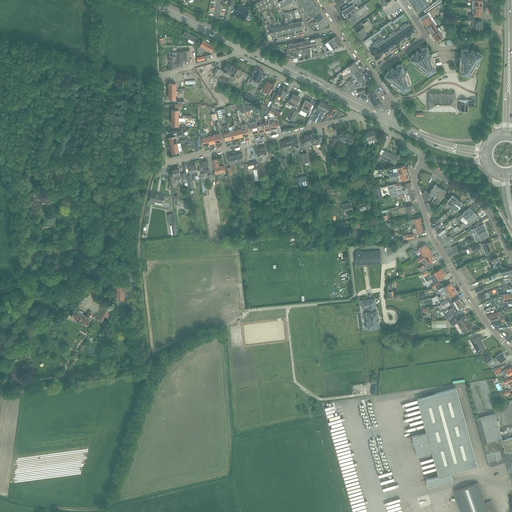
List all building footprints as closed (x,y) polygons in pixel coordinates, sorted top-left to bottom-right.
[(278,15),(284,12),(283,12),(281,8),(278,2),(279,2),(278,0),(262,0),(254,5),(259,13),(269,8),(273,5),(274,8),(278,15)] [(306,18),(307,19),(319,11),(311,0),(295,0),(307,17),(306,18)] [(413,0),(412,1),(416,7),(417,6),(420,10),(429,3),(428,1),(427,0),(413,0)] [(346,17),(358,9),(359,8),(355,4),(354,5),(353,4),(342,12),(346,17)] [(359,8),(358,9),(359,10),(347,19),(351,25),(361,18),(359,15),(368,9),(365,4),(359,8)] [(234,14),(234,15),(245,20),(249,12),(238,6),(237,9),(237,10),(236,11),(234,14)] [(482,7),(473,7),(473,13),(469,13),(469,17),(474,17),(474,14),(482,14),(482,7)] [(314,18),(317,21),(323,17),(319,11),(307,19),(306,20),(307,22),(314,18)] [(425,25),(425,26),(434,20),(434,19),(432,21),(430,18),(432,17),(429,12),(424,14),(424,15),(420,18),(423,22),(424,22),(426,25),(425,25)] [(323,17),(317,21),(311,25),(312,28),(315,26),(315,24),(318,23),(319,25),(318,26),(320,28),(321,28),(328,24),(323,17)] [(472,26),(472,30),(479,30),(479,29),(482,28),(482,21),(475,21),(475,18),(468,18),(468,21),(472,21),(472,26)] [(430,33),(431,33),(439,27),(438,28),(435,25),(437,24),(434,20),(425,26),(428,30),(429,30),(431,33),(430,33)] [(295,23),(296,30),(306,28),(303,21),(295,23)] [(372,26),(371,25),(368,21),(363,24),(364,27),(356,32),(360,39),(367,34),(364,31),(372,26)] [(415,32),(410,24),(409,23),(406,25),(406,24),(403,26),(410,36),(415,32)] [(404,39),(410,36),(403,26),(400,28),(401,29),(398,31),(404,39)] [(439,27),(431,33),(434,38),(437,42),(441,41),(440,38),(443,36),(441,33),(442,32),(439,27)] [(398,43),(404,39),(398,31),(395,32),(394,31),(391,33),(398,43)] [(185,32),(183,36),(196,42),(198,38),(185,32)] [(393,47),(398,43),(391,33),(389,35),(389,36),(387,38),(393,47)] [(336,36),(332,39),(328,42),(334,50),(342,44),(336,36)] [(387,51),(393,47),(387,38),(384,40),(383,39),(380,41),(387,51)] [(315,39),(310,40),(312,47),(315,46),(316,53),(318,52),(315,39)] [(200,47),(198,50),(203,52),(204,49),(211,53),(214,47),(203,41),(200,47)] [(304,41),(299,42),(301,49),(304,49),(305,56),(308,55),(304,41)] [(381,55),(387,51),(380,41),(377,43),(378,44),(376,46),(375,46),(381,55)] [(297,58),(294,43),(288,45),(290,52),(293,51),(294,58),(293,58),(294,62),(298,61),(297,58)] [(376,59),(381,55),(375,46),(376,46),(375,45),(372,47),(372,48),(370,50),(376,59)] [(427,47),(421,48),(423,52),(421,53),(418,49),(415,51),(417,54),(415,55),(413,54),(410,58),(416,64),(415,66),(424,73),(425,72),(428,74),(435,70),(434,66),(436,65),(432,54),(430,55),(427,47)] [(462,57),(460,57),(460,69),(462,69),(462,73),(470,75),(472,72),(473,73),(479,63),(478,62),(482,54),(477,51),(476,53),(473,52),(474,49),(471,48),(470,53),(467,52),(467,49),(462,49),(462,57)] [(169,56),(169,67),(176,67),(176,66),(183,66),(183,53),(172,53),(172,56),(169,56)] [(349,54),(345,57),(340,61),(346,68),(354,61),(349,54)] [(355,62),(350,65),(348,67),(343,71),(346,75),(344,76),(339,79),(341,82),(351,76),(351,75),(360,69),(355,62)] [(238,68),(231,65),(227,63),(223,71),(233,76),(238,68)] [(389,71),(388,71),(385,75),(391,81),(390,83),(399,90),(400,89),(403,91),(410,87),(409,83),(411,82),(407,71),(405,72),(402,63),(397,65),(397,67),(395,69),(393,66),(390,68),(393,72),(391,73),(389,71)] [(259,82),(264,73),(264,72),(257,69),(256,70),(254,69),(252,74),(254,75),(251,80),(256,82),(257,80),(259,82)] [(363,74),(360,69),(351,75),(351,76),(352,78),(351,79),(352,81),(363,74)] [(366,78),(363,74),(352,81),(351,79),(346,82),(347,83),(349,86),(350,85),(352,88),(366,78)] [(354,91),(356,90),(360,88),(364,86),(369,82),(366,78),(352,88),(354,91)] [(266,84),(264,88),(263,90),(270,94),(271,91),(274,85),(268,82),(267,85),(266,84)] [(280,88),(277,93),(275,92),(271,98),(276,101),(277,101),(279,100),(281,96),(284,98),(288,92),(284,90),(285,89),(283,88),(282,88),(282,89),(280,88)] [(365,93),(373,106),(377,107),(383,103),(373,89),(365,93)] [(243,99),(243,104),(252,104),(255,99),(246,94),(243,99)] [(288,103),(295,107),(297,104),(300,98),(293,94),(290,100),(289,100),(288,103)] [(429,94),(429,111),(455,111),(455,94),(429,94)] [(461,110),(461,111),(467,111),(467,105),(475,105),(475,98),(471,98),(471,100),(459,100),(458,101),(458,110),(461,110)] [(307,113),(306,115),(309,117),(312,111),(309,110),(312,104),(305,101),(300,110),(307,113)] [(310,119),(316,122),(318,116),(320,114),(319,114),(322,110),(323,110),(325,106),(324,105),(325,104),(321,101),(316,110),(318,111),(316,116),(312,114),(310,119)] [(236,104),(235,104),(236,109),(237,109),(237,110),(240,109),(241,113),(245,112),(243,105),(236,106),(236,104)] [(318,116),(316,122),(317,123),(320,122),(325,112),(327,113),(330,106),(325,104),(324,105),(325,106),(323,110),(322,110),(319,114),(320,114),(318,116)] [(336,109),(331,107),(324,121),(328,120),(330,117),(329,117),(330,115),(332,117),(336,109)] [(269,112),(269,113),(273,115),(278,117),(280,113),(279,113),(271,109),(269,112)] [(288,119),(292,121),(296,112),(293,110),(288,119)] [(267,115),(268,119),(271,130),(277,128),(276,127),(279,127),(278,123),(275,123),(275,121),(273,115),(269,113),(267,113),(267,115)] [(240,121),(239,121),(241,129),(242,136),(249,135),(247,127),(246,124),(241,125),(240,121)] [(257,125),(257,122),(256,121),(250,123),(253,134),(259,132),(257,125)] [(231,139),(228,128),(228,125),(222,126),(223,129),(226,129),(223,130),(225,140),(231,139)] [(232,127),(228,128),(231,139),(237,138),(235,130),(234,126),(231,126),(232,127)] [(342,130),(338,137),(351,144),(355,137),(342,130)] [(377,130),(365,133),(366,140),(379,137),(377,130)] [(206,132),(201,134),(202,138),(202,141),(203,145),(209,144),(207,137),(207,133),(206,132)] [(314,133),(309,135),(311,143),(314,142),(315,145),(320,144),(318,135),(314,136),(314,133)] [(220,134),(213,135),(215,143),(221,141),(220,134)] [(311,143),(309,135),(304,136),(304,138),(301,139),(304,148),(308,147),(307,144),(311,143)] [(169,137),(171,145),(177,144),(175,136),(169,137)] [(294,139),(289,140),(291,149),(295,148),(296,150),(300,149),(297,139),(294,140),(294,139)] [(284,143),(281,144),(284,153),(288,152),(288,150),(291,149),(289,140),(284,142),(284,143)] [(177,144),(171,145),(172,153),(179,151),(177,144)] [(255,150),(257,154),(258,160),(263,159),(262,156),(267,154),(265,147),(255,150)] [(385,151),(383,155),(382,158),(391,162),(392,161),(395,163),(398,157),(385,151)] [(242,153),(235,155),(237,165),(244,163),(243,160),(242,153)] [(237,165),(235,155),(228,156),(230,166),(230,168),(227,168),(229,175),(235,173),(233,166),(237,165)] [(213,160),(214,165),(216,174),(226,172),(224,165),(219,167),(218,159),(213,160)] [(201,163),(202,168),(203,173),(200,174),(201,182),(202,186),(206,185),(206,181),(206,182),(204,173),(210,172),(209,166),(208,162),(201,163)] [(196,164),(188,166),(190,171),(191,176),(192,180),(196,179),(195,175),(198,174),(196,164)] [(390,178),(393,177),(406,172),(406,170),(405,166),(404,165),(397,168),(398,172),(395,173),(395,172),(389,175),(390,178)] [(173,176),(170,177),(172,184),(178,182),(177,179),(181,178),(180,174),(180,173),(179,168),(172,170),(173,176)] [(393,177),(390,178),(391,181),(397,179),(398,182),(409,179),(409,178),(408,175),(407,175),(406,172),(393,177)] [(306,176),(298,177),(300,186),(308,185),(306,176)] [(398,195),(404,194),(413,192),(410,182),(404,184),(404,185),(402,186),(401,183),(388,185),(391,197),(390,197),(398,195)] [(431,195),(435,197),(440,188),(434,184),(432,188),(431,188),(430,190),(431,190),(429,193),(425,190),(423,194),(425,201),(427,201),(429,198),(431,195)] [(440,188),(435,197),(438,199),(436,202),(438,204),(442,197),(443,198),(444,196),(443,195),(446,191),(440,188)] [(415,199),(413,192),(404,194),(406,201),(408,201),(415,199)] [(165,195),(151,193),(150,200),(151,201),(151,203),(154,204),(155,201),(163,203),(165,195)] [(448,205),(451,207),(458,199),(452,195),(449,199),(449,198),(447,200),(448,200),(443,207),(445,208),(448,205)] [(458,199),(451,207),(454,210),(452,213),(454,215),(459,208),(459,209),(461,207),(460,207),(463,203),(458,199)] [(342,205),(345,215),(354,213),(351,202),(342,205)] [(407,210),(408,214),(415,212),(413,205),(405,208),(404,205),(391,208),(392,213),(399,211),(400,213),(407,210)] [(463,216),(466,219),(474,212),(469,207),(465,211),(465,210),(463,212),(464,212),(458,217),(460,219),(463,216)] [(474,212),(466,219),(463,222),(468,227),(473,222),(474,222),(475,220),(478,217),(474,212)] [(174,214),(167,215),(169,224),(172,224),(175,223),(174,214)] [(413,229),(413,233),(423,231),(421,218),(411,220),(411,223),(415,222),(416,228),(413,229)] [(362,228),(360,221),(352,223),(353,230),(362,228)] [(476,235),(477,234),(486,229),(483,223),(479,226),(479,225),(477,226),(477,227),(471,230),(472,233),(474,232),(476,235)] [(486,229),(477,234),(478,237),(475,239),(476,242),(483,239),(484,239),(486,238),(485,237),(490,235),(486,229)] [(437,238),(441,245),(449,241),(446,237),(444,238),(442,236),(437,238)] [(445,251),(451,248),(450,245),(451,244),(449,241),(441,245),(445,251)] [(491,242),(485,245),(485,244),(482,245),(486,256),(490,254),(489,251),(495,249),(493,245),(491,242)] [(418,249),(422,256),(424,254),(424,253),(426,252),(430,250),(426,244),(418,249)] [(451,248),(445,251),(447,254),(452,251),(454,254),(459,253),(456,249),(455,246),(451,248)] [(424,254),(422,256),(427,264),(435,259),(430,250),(426,252),(424,253),(424,254)] [(356,252),(356,265),(363,264),(363,263),(380,262),(380,251),(356,252)] [(484,262),(486,261),(488,260),(491,268),(500,264),(498,257),(493,259),(491,255),(483,259),(484,262)] [(441,268),(437,271),(433,273),(434,274),(431,276),(433,279),(431,280),(434,284),(435,287),(440,284),(438,280),(445,275),(441,268)] [(511,269),(501,272),(498,273),(499,276),(502,275),(508,274),(508,277),(511,276),(511,269)] [(484,279),(486,284),(500,278),(498,273),(484,279)] [(504,283),(502,284),(502,287),(505,286),(506,286),(510,285),(510,284),(511,283),(511,277),(509,278),(510,281),(505,282),(504,283)] [(435,294),(438,297),(453,288),(450,283),(443,287),(444,289),(439,292),(439,291),(435,294)] [(505,286),(502,287),(503,290),(506,290),(507,293),(511,292),(511,285),(510,286),(510,285),(506,286),(505,286)] [(453,288),(438,297),(440,301),(448,295),(450,297),(457,293),(453,288)] [(492,306),(494,305),(503,301),(511,299),(511,292),(507,293),(500,295),(501,296),(494,299),(489,300),(492,306)] [(440,303),(442,305),(450,300),(448,297),(440,303)] [(448,308),(442,311),(444,314),(448,319),(453,315),(460,311),(464,309),(462,306),(464,305),(462,302),(459,298),(453,301),(454,303),(448,308)] [(379,316),(378,316),(377,311),(375,311),(374,306),(375,306),(374,299),(366,300),(366,307),(367,307),(368,312),(366,312),(366,318),(365,318),(365,324),(367,324),(368,329),(379,327),(378,322),(379,322),(379,321),(379,318),(379,316)] [(511,299),(503,301),(494,305),(496,308),(500,306),(507,303),(509,303),(511,302),(511,299)] [(450,300),(442,305),(444,308),(452,303),(450,300)] [(95,316),(94,318),(98,320),(99,319),(103,321),(106,317),(107,318),(111,311),(106,308),(99,318),(95,316)] [(71,316),(87,326),(93,314),(89,311),(86,316),(75,309),(71,316)] [(497,312),(493,314),(488,315),(490,321),(499,318),(497,312)] [(453,315),(448,319),(452,326),(457,322),(461,328),(459,329),(462,334),(464,333),(473,327),(470,322),(469,323),(465,316),(459,319),(457,316),(455,318),(453,315)] [(481,335),(476,338),(471,341),(477,353),(485,349),(481,340),(483,339),(481,335)] [(502,352),(493,359),(493,360),(495,362),(497,359),(500,363),(506,358),(502,352)] [(493,360),(493,359),(489,355),(483,359),(487,364),(493,360)] [(503,371),(502,372),(503,374),(505,377),(509,376),(511,374),(511,373),(511,366),(508,369),(508,368),(503,371)] [(511,377),(509,379),(508,377),(502,378),(503,380),(504,381),(503,381),(505,384),(508,382),(509,385),(511,390),(511,389),(511,377)] [(426,480),(428,487),(452,480),(450,473),(477,466),(456,388),(417,399),(426,432),(412,436),(417,456),(432,452),(438,476),(426,480)] [(495,414),(476,419),(488,463),(507,458),(509,464),(511,463),(511,450),(508,435),(501,437),(495,414)] [(454,491),(461,511),(495,511),(492,501),(486,503),(486,504),(485,504),(478,483),(454,491)]
